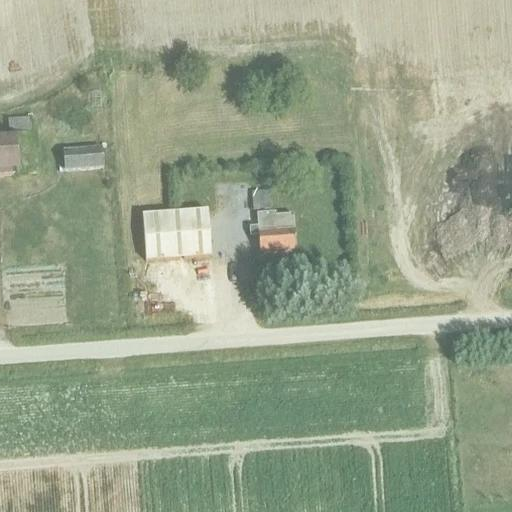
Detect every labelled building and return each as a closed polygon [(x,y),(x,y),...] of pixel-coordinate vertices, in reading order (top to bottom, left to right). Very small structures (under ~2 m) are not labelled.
[(0,139),(0,177),(36,175),(35,136),(34,136),(33,120),(8,122),(7,139),(0,139)] [(63,153),(65,174),(103,171),(102,150),(63,153)] [(251,194),(253,213),(269,211),(268,193),(251,194)] [(142,219),(145,264),(211,259),(208,214),(142,219)] [(258,238),(260,256),(296,253),(293,217),(275,218),(275,215),(257,216),(257,228),(249,229),(250,238),(258,238)]
